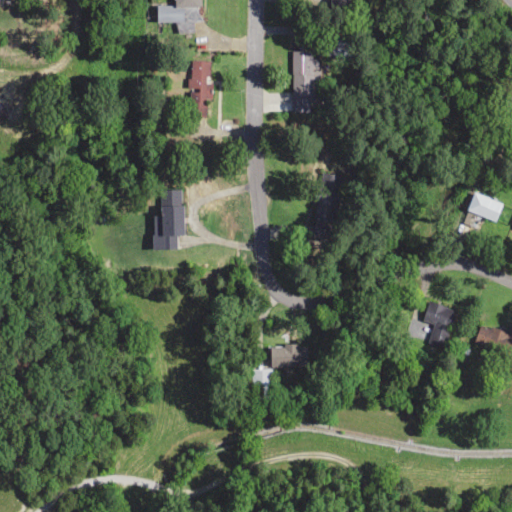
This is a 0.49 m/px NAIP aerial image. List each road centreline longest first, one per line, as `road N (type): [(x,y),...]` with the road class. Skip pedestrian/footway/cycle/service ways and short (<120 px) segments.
road 1 (residential): [(511,284),(469,265),(427,265),(376,292),(301,303),(276,292),(261,263),(251,133),(253,0)]
road 2 (track): [(45,511),(74,493),(327,483),(353,511)]
